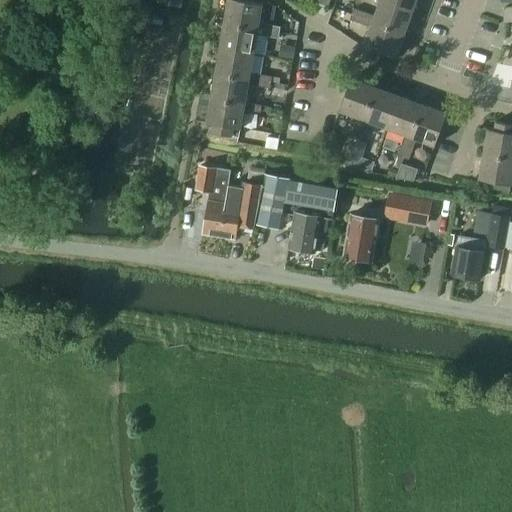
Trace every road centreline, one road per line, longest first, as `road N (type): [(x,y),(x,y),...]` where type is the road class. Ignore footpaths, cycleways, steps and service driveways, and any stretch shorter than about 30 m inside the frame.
road 1 (residential): [(511,319),(167,259),(0,240)]
road 2 (residential): [(439,87),(377,63),(279,0)]
